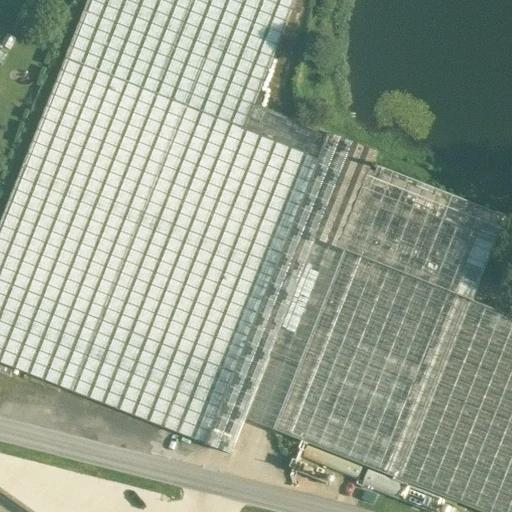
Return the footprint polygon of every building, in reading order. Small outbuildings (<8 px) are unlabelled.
[(89,0),(76,34),(255,105),(296,0),(89,0)] [(255,105),(76,34),(0,226),(0,363),(231,455),(246,419),(318,234),(336,188),(354,144),(255,105)] [(354,144),(336,188),(361,197),(371,171),(378,154),(354,144)] [(508,218),(380,167),(378,173),(371,171),(361,197),(343,244),(318,234),(246,419),(481,511),(511,511),(511,316),(474,302),(483,278),(484,278),(508,218)] [(361,197),(336,188),(318,234),(343,244),(361,197)] [(308,446),(304,455),(359,478),(363,469),(308,446)] [(311,466),(308,477),(330,483),(333,473),(311,466)] [(0,511),(29,511),(0,491),(0,511)]
